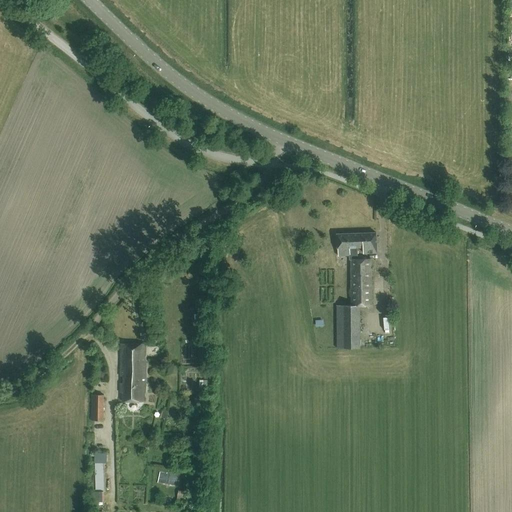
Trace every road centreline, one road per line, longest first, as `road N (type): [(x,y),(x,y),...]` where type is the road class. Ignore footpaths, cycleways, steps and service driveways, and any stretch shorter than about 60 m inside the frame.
road 1 (track): [(0,393),(52,366),(152,257),(250,193),(270,165)]
road 2 (unclassified): [(0,0),(188,143),(270,165),(283,141)]
road 3 (secondary): [(511,231),(283,141)]
road 4 (secondary): [(283,141),(169,75),(91,0)]
